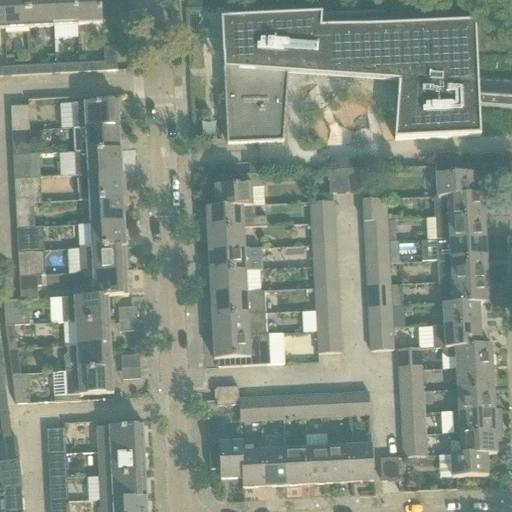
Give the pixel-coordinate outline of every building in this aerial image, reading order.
[(3,0),(5,32),(29,30),(27,0),(3,0)] [(27,0),(29,30),(53,29),(51,0),(27,0)] [(51,0),(53,29),(54,41),(78,39),(77,28),(78,28),(76,0),(51,0)] [(76,0),(78,28),(103,26),(101,0),(76,0)] [(227,147),(257,145),(283,144),(288,76),(397,84),(394,142),(480,138),(479,115),(479,110),(479,105),(475,24),(321,32),(321,16),(221,21),(227,147)] [(104,64),(84,65),(85,74),(117,73),(116,49),(103,49),(104,64)] [(79,65),(59,66),(59,76),(79,75),(79,65)] [(50,67),(30,68),(31,77),(50,76),(50,67)] [(30,68),(10,69),(11,78),(31,77),(30,68)] [(90,105),(59,106),(61,132),(75,131),(121,129),(120,103),(118,103),(90,105)] [(511,107),(479,105),(479,110),(479,115),(511,117),(511,107)] [(28,108),(10,109),(11,110),(11,119),(29,118),(28,108)] [(75,131),(77,155),(122,153),(121,129),(75,131)] [(13,149),(14,158),(31,158),(31,148),(13,149)] [(77,155),(59,156),(60,178),(78,178),(78,180),(123,177),(122,153),(77,155)] [(460,157),(460,155),(452,156),(435,157),(435,168),(461,166),(460,157)] [(14,158),(15,183),(33,182),(31,158),(14,158)] [(346,172),(356,171),(356,161),(335,162),(336,172),(346,172)] [(262,165),(248,166),(249,177),(262,176),(262,165)] [(435,168),(437,199),(483,196),(473,196),(472,175),(469,175),(468,166),(461,166),(435,168)] [(220,178),(238,177),(237,167),(220,168),(220,178)] [(356,171),(346,172),(347,195),(365,194),(364,171),(356,171)] [(347,195),(346,172),(336,172),(328,173),(329,196),(347,195)] [(206,209),(206,210),(252,208),(251,190),(263,189),(262,176),(220,179),(221,187),(215,187),(216,209),(206,209)] [(79,204),(90,203),(125,202),(123,177),(78,180),(79,204)] [(15,183),(16,207),(34,206),(34,203),(42,203),(41,182),(33,182),(15,183)] [(437,199),(434,199),(435,220),(484,218),(483,196),(437,199)] [(363,202),(364,222),(386,221),(385,201),(363,202)] [(90,203),(91,227),(126,226),(125,202),(90,203)] [(310,205),(311,226),(334,225),(333,204),(310,205)] [(33,206),(16,207),(17,219),(34,219),(33,206)] [(252,208),(206,210),(207,232),(243,230),(267,229),(266,219),(243,220),(242,209),(252,208)] [(484,218),(435,220),(436,241),(485,240),(484,218)] [(386,221),(364,222),(365,244),(388,243),(396,243),(395,223),(387,223),(386,221)] [(311,226),(312,248),(335,247),(334,225),(311,226)] [(91,227),(92,252),(127,250),(126,226),(91,227)] [(42,230),(17,231),(18,255),(43,254),(42,230)] [(207,232),(208,253),(244,251),(243,230),(207,232)] [(485,240),(436,241),(437,263),(486,261),(485,240)] [(365,244),(366,266),(389,265),(388,243),(365,244)] [(312,248),(313,270),(336,268),(335,247),(312,248)] [(83,276),(93,276),(128,274),(127,250),(92,252),(81,252),(83,276)] [(208,253),(209,275),(245,273),(260,272),(259,251),(244,251),(208,253)] [(43,254),(18,255),(19,280),(41,278),(44,277),(43,254)] [(486,261),(437,263),(438,285),(488,283),(486,261)] [(366,266),(367,288),(390,287),(389,265),(366,266)] [(313,270),(314,291),(337,290),(336,268),(313,270)] [(209,275),(210,296),(246,295),(245,273),(209,275)] [(95,300),(109,299),(110,300),(129,299),(128,274),(93,276),(95,300)] [(41,278),(19,280),(20,303),(38,302),(38,293),(38,288),(41,288),(41,278)] [(488,283),(438,285),(439,306),(443,306),(479,305),(489,304),(488,283)] [(367,288),(368,310),(391,309),(390,287),(367,288)] [(314,291),(315,313),(338,312),(337,290),(314,291)] [(210,296),(212,318),(264,315),(263,294),(246,295),(210,296)] [(75,301),(61,301),(63,325),(76,325),(111,324),(110,300),(109,299),(95,300),(75,301)] [(16,303),(4,304),(5,329),(18,328),(16,303)] [(479,305),(443,306),(444,328),(480,326),(479,305)] [(368,310),(369,332),(392,331),(391,309),(368,310)] [(315,313),(317,334),(339,333),(338,312),(315,313)] [(212,318),(213,340),(267,337),(267,336),(265,336),(264,315),(212,318)] [(76,325),(77,350),(112,348),(111,324),(76,325)] [(432,329),(433,351),(441,350),(481,348),(480,326),(444,328),(432,329)] [(392,331),(369,332),(370,353),(393,352),(392,331)] [(15,332),(6,333),(9,354),(17,353),(15,332)] [(339,333),(317,334),(318,356),(340,355),(339,333)] [(267,337),(213,340),(214,362),(218,362),(218,370),(267,367),(266,354),(268,346),(267,337)] [(481,348),(441,350),(442,357),(446,360),(455,360),(456,371),(492,369),(491,347),(481,348)] [(65,359),(66,375),(113,373),(112,348),(77,350),(69,350),(69,355),(65,359)] [(398,351),(399,374),(421,372),(420,350),(398,351)] [(17,353),(9,354),(12,375),(20,374),(17,353)] [(456,371),(457,392),(493,390),(492,369),(456,371)] [(399,374),(400,395),(423,394),(421,372),(399,374)] [(66,375),(53,375),(54,398),(54,404),(79,403),(79,400),(114,398),(113,373),(66,375)] [(15,379),(16,408),(31,407),(29,378),(15,379)] [(216,408),(239,407),(239,401),(238,389),(215,390),(216,408)] [(457,392),(458,413),(494,412),(493,390),(457,392)] [(400,395),(401,416),(424,415),(423,394),(400,395)] [(369,395),(346,396),(347,419),(370,418),(369,395)] [(346,396),(325,397),(326,420),(347,419),(346,396)] [(325,397),(303,398),(304,421),(326,420),(325,397)] [(0,398),(0,418),(9,417),(6,398),(0,398)] [(303,398),(282,399),(283,422),(304,421),(303,398)] [(282,399),(260,400),(261,423),(283,422),(282,399)] [(239,401),(239,407),(240,424),(261,423),(260,400),(239,401)] [(454,436),(459,435),(499,433),(499,428),(501,428),(500,411),(494,412),(458,413),(452,414),(454,436)] [(401,416),(402,438),(425,437),(424,415),(401,416)] [(8,417),(0,418),(0,426),(1,438),(11,436),(8,417)] [(142,428),(96,430),(97,455),(144,453),(142,428)] [(64,432),(47,432),(47,434),(47,442),(65,441),(65,433),(64,432)] [(454,436),(449,436),(450,444),(454,444),(460,446),(460,456),(486,455),(496,454),(496,443),(500,442),(502,441),(501,434),(501,433),(499,433),(459,435),(454,436)] [(425,437),(402,438),(403,460),(426,459),(425,437)] [(0,454),(0,455),(0,454),(0,464),(19,462),(16,440),(11,440),(0,441),(0,454)] [(241,454),(241,444),(208,446),(209,472),(220,471),(220,481),(242,480),(241,454)] [(371,448),(349,449),(351,485),(373,484),(371,448)] [(349,449),(327,450),(329,486),(351,485),(349,449)] [(327,450),(306,451),(307,487),(329,486),(327,450)] [(306,451),(284,452),(286,488),(307,487),(306,451)] [(284,452),(263,453),(264,489),(286,488),(284,452)] [(97,455),(98,479),(145,477),(144,453),(97,455)] [(242,454),(241,454),(242,480),(243,490),(264,489),(263,453),(242,454)] [(460,456),(450,457),(452,480),(488,478),(486,455),(460,456)] [(398,460),(380,460),(381,483),(399,482),(398,460)] [(0,464),(0,481),(3,481),(4,491),(21,490),(21,478),(19,462),(0,464)] [(66,470),(48,471),(49,481),(67,480),(66,470)] [(98,479),(87,480),(88,503),(99,502),(146,500),(145,477),(98,479)] [(67,480),(49,481),(49,483),(49,491),(67,490),(67,480)] [(21,490),(4,491),(4,503),(22,502),(21,490)] [(146,511),(146,500),(99,502),(99,511),(146,511)] [(5,508),(1,508),(0,511),(22,511),(22,502),(4,503),(5,508)]
